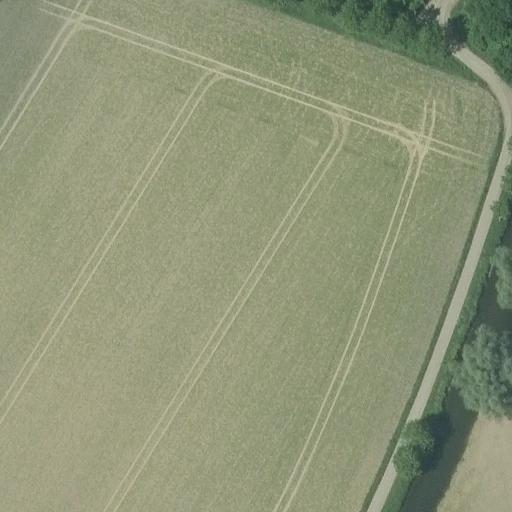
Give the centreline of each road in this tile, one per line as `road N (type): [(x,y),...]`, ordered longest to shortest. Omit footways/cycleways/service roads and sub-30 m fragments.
road 1 (track): [(372,511),(511,136)]
road 2 (track): [(314,0),(463,53)]
road 3 (track): [(511,116),(484,68),(439,33),(447,0)]
